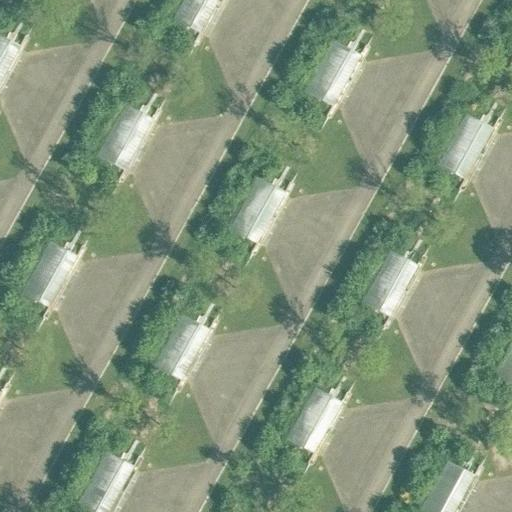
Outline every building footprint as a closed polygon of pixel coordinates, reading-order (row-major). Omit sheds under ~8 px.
[(219,0),(183,0),(172,21),(199,36),(219,0)] [(0,83),(19,48),(0,37),(0,83)] [(358,59),(331,44),(303,95),(330,110),(358,59)] [(153,121),(126,106),(97,158),(124,173),(153,121)] [(490,132),(463,117),(435,169),(462,184),(490,132)] [(283,195),(256,180),(228,232),(255,247),(283,195)] [(76,260),(49,245),(21,297),(48,312),(76,260)] [(415,269),(388,254),(360,306),(387,320),(415,269)] [(207,335),(180,320),(151,371),(178,386),(207,335)] [(511,341),(492,378),(511,389),(511,341)] [(338,408),(311,393),(283,445),(310,460),(338,408)] [(109,511),(131,472),(104,457),(76,509),(82,511),(109,511)] [(453,511),(471,481),(444,466),(418,511),(453,511)]
